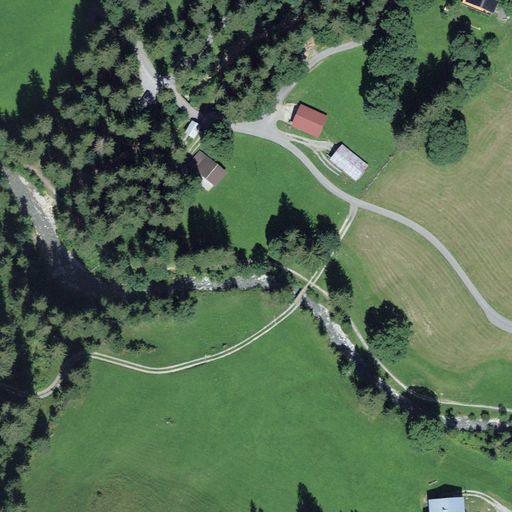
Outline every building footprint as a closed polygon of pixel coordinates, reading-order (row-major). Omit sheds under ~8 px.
[(472,0),(493,8),(496,0),(472,0)] [(86,21),(100,28),(108,12),(94,6),(86,21)] [(304,107),(295,127),(316,136),(325,117),(304,107)] [(186,133),(194,138),(200,128),(192,123),(186,133)] [(343,149),(333,160),(355,178),(357,177),(359,178),(363,173),(361,171),(365,166),(343,149)] [(212,164),(202,175),(215,186),(224,174),(212,164)] [(73,348),(60,342),(55,353),(68,359),(73,348)] [(464,511),(464,501),(431,504),(431,511),(464,511)]
